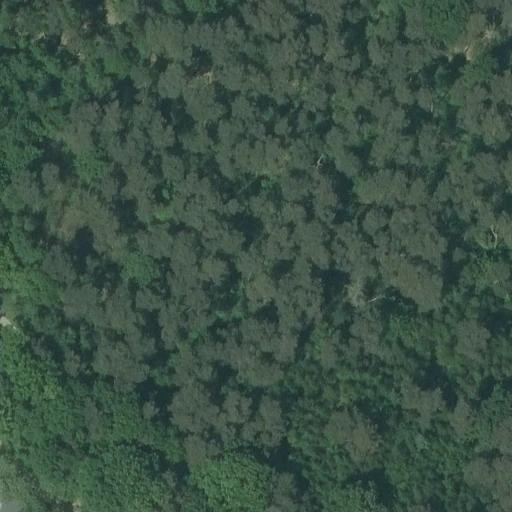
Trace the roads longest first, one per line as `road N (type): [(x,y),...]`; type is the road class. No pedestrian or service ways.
road 1 (track): [(0,378),(131,511)]
road 2 (track): [(511,147),(427,43),(407,0)]
